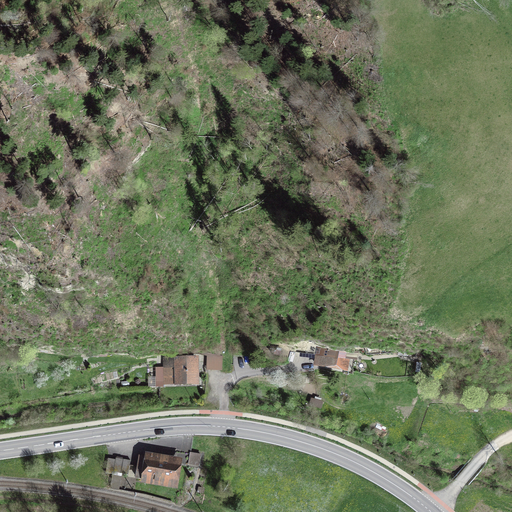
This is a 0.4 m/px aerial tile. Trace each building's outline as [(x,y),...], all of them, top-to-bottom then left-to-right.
[(344,367),(347,350),(319,346),(316,362),(344,367)] [(207,352),(207,369),(223,370),(223,353),(207,352)] [(163,358),(163,382),(195,382),(195,357),(163,358)] [(140,456),(136,478),(143,479),(143,482),(176,488),(180,462),(198,465),(200,454),(162,448),(161,456),(143,453),(143,457),(140,456)] [(130,459),(116,456),(115,458),(108,457),(105,471),(113,472),(113,471),(127,473),(130,459)]
